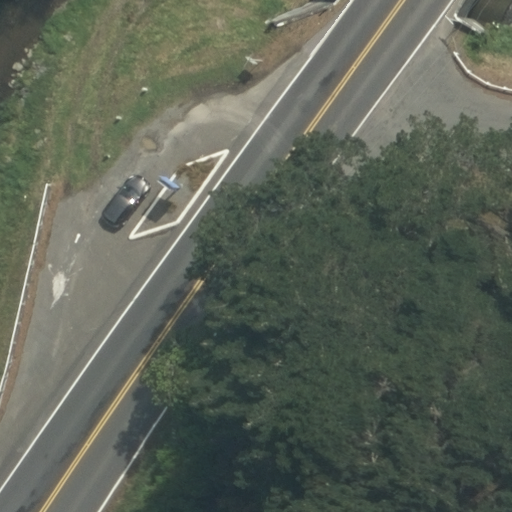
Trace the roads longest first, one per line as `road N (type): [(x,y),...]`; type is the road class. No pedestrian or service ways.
road 1 (secondary): [(45,511),(357,71)]
road 2 (residential): [(357,71),(477,128),(511,127)]
